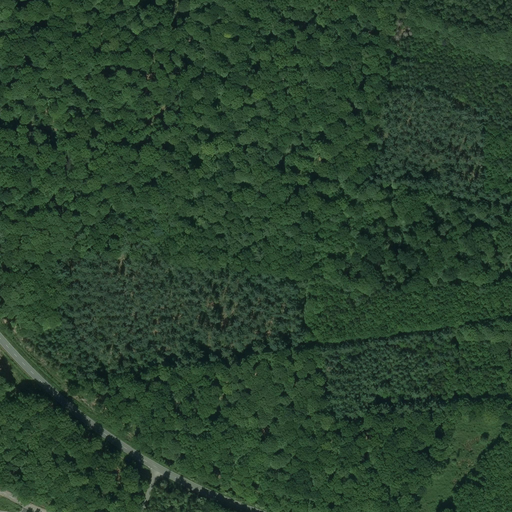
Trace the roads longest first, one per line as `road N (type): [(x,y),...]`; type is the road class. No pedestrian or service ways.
road 1 (track): [(511,205),(0,120)]
road 2 (track): [(50,389),(511,321)]
road 3 (tertiary): [(0,338),(56,396),(158,468)]
road 4 (track): [(369,180),(399,0)]
road 5 (track): [(318,173),(304,346)]
